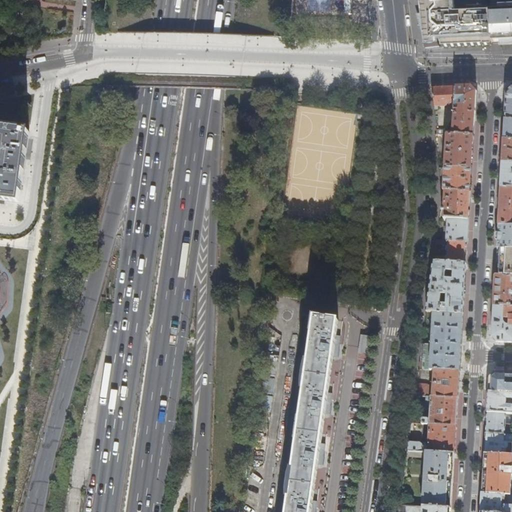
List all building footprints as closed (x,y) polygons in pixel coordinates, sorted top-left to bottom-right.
[(425,37),(491,35),(491,12),(486,13),(486,23),(483,23),(483,13),(456,14),(454,0),(422,0),(424,5),(421,6),(422,12),(424,12),(426,30),(424,30),(425,37)] [(9,27),(17,27),(19,5),(11,4),(9,27)] [(511,8),(494,9),(491,9),(491,12),(491,35),(492,41),(499,40),(511,39),(511,8)] [(472,86),(433,88),(435,100),(436,109),(439,109),(439,106),(445,106),(446,106),(448,104),(448,103),(456,103),(454,131),(454,134),(475,136),(476,113),(478,92),(472,86)] [(0,200),(19,203),(29,133),(0,128),(0,200)] [(474,157),(475,136),(454,134),(449,134),(447,167),(473,168),(474,157)] [(503,176),(502,187),(511,187),(511,162),(504,162),(503,176)] [(472,183),(473,168),(447,167),(445,190),(447,190),(472,192),(472,183)] [(501,207),(500,224),(511,224),(511,187),(502,187),(501,207)] [(471,207),(472,192),(447,190),(445,218),(449,218),(470,219),(471,207)] [(469,233),(470,219),(449,218),(448,231),(446,232),(446,234),(448,234),(448,241),(469,241),(469,233)] [(498,246),(498,248),(511,248),(511,224),(500,224),(500,225),(503,225),(503,229),(501,229),(499,233),(499,237),(499,239),(503,240),(503,246),(498,246)] [(468,254),(469,241),(448,241),(438,240),(437,246),(448,247),(448,257),(437,256),(436,262),(467,263),(468,254)] [(497,263),(496,275),(511,275),(511,248),(498,248),(497,263)] [(466,290),(467,263),(436,262),(435,261),(428,311),(434,312),(464,313),(466,290)] [(495,291),(495,305),(511,305),(511,275),(496,275),(495,291)] [(493,323),(493,336),(498,342),(511,342),(511,305),(495,305),(493,323)] [(462,345),(464,313),(434,312),(433,335),(430,334),(430,338),(433,338),(431,369),(435,369),(461,370),(462,345)] [(316,511),(318,502),(313,501),(318,464),(323,464),(326,444),(321,444),(325,413),(330,414),(333,394),(328,393),(334,356),(338,357),(341,337),(336,336),(338,321),(315,318),(313,335),(305,388),(297,445),(289,506),(287,511),(316,511)] [(460,385),(461,370),(435,369),(434,384),(432,383),(432,386),(434,386),(433,397),(459,399),(460,385)] [(490,386),(489,392),(511,392),(511,372),(496,372),(490,377),(490,386)] [(416,396),(427,397),(428,385),(418,384),(416,396)] [(489,403),(488,412),(507,413),(511,413),(511,405),(510,405),(507,405),(508,399),(510,399),(511,398),(511,392),(489,392),(489,403)] [(458,414),(459,399),(433,397),(427,397),(427,403),(422,402),(422,409),(432,410),(431,421),(430,421),(429,419),(424,419),(424,424),(457,426),(458,414)] [(487,423),(487,433),(511,434),(511,424),(511,425),(506,425),(507,413),(488,412),(487,423)] [(456,443),(457,426),(424,424),(423,436),(430,437),(429,446),(425,446),(421,443),(410,442),(408,451),(427,452),(456,453),(456,443)] [(486,443),(486,453),(511,454),(511,434),(487,433),(486,443)] [(455,465),(456,453),(427,452),(424,507),(452,509),(453,502),(454,487),(455,465)] [(511,454),(486,453),(484,471),(483,493),(511,494),(511,454)] [(483,503),(481,511),(511,511),(511,506),(505,506),(505,507),(505,509),(503,509),(503,502),(511,502),(511,494),(483,493),(483,503)]
